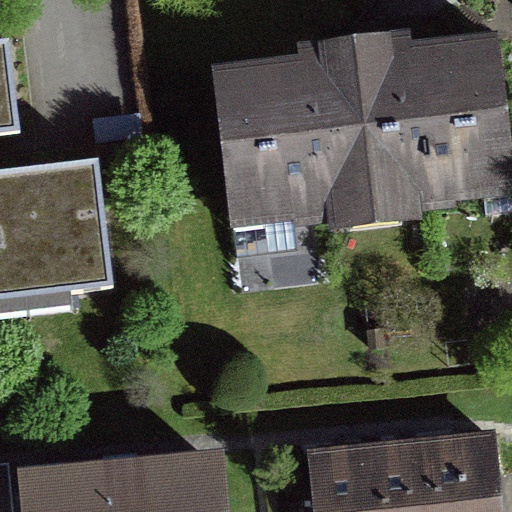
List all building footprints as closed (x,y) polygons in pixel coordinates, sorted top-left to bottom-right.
[(299,61),(208,71),(228,244),(322,233),(324,246),(424,235),(423,219),(511,208),(511,177),(496,43),(412,52),(410,37),(298,50),(299,61)] [(9,46),(0,46),(0,131),(16,130),(9,46)] [(0,295),(110,280),(94,162),(0,175),(0,295)] [(498,511),(492,446),(310,464),(315,511),(498,511)] [(10,511),(6,464),(0,464),(0,511),(10,511)] [(217,511),(213,465),(26,483),(28,511),(217,511)]
